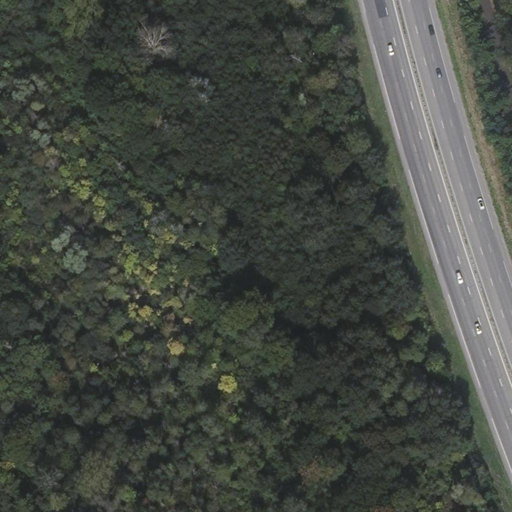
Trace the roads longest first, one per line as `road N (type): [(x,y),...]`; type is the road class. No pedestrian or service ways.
road 1 (motorway): [(380,0),(452,271),(511,423)]
road 2 (motorway): [(511,328),(413,0)]
